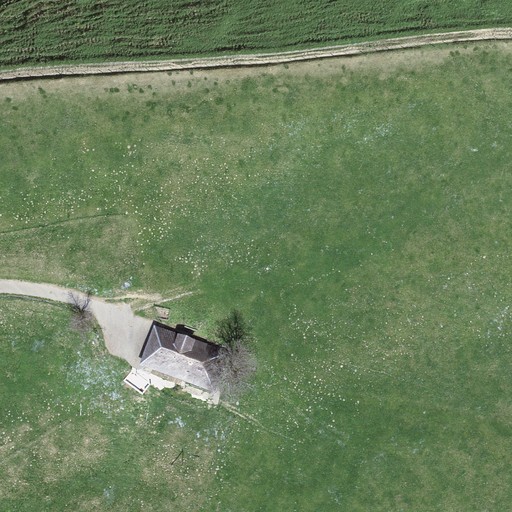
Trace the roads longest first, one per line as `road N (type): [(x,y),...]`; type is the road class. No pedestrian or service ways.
road 1 (track): [(511,32),(0,75)]
road 2 (track): [(0,285),(120,314)]
